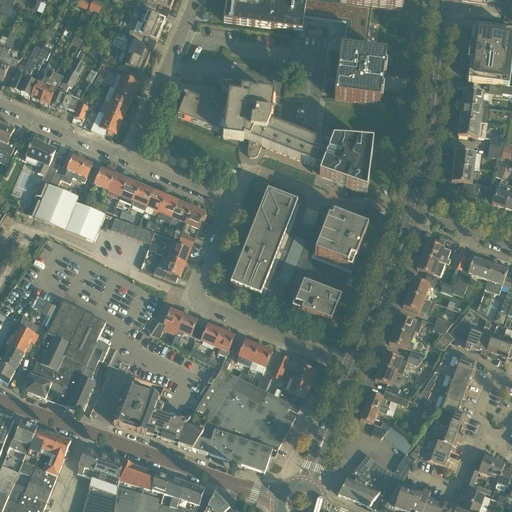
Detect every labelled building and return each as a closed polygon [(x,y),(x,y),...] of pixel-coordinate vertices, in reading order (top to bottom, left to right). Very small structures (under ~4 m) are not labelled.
[(173,0),(148,0),(145,7),(157,12),(159,6),(170,11),(174,0),(173,0)] [(404,0),(339,0),(339,3),(314,0),(226,0),(223,23),(302,34),(304,18),(348,24),(344,55),(340,55),(334,103),(379,109),(385,61),(365,58),(371,9),(402,14),(404,0)] [(102,8),(92,4),(89,11),(99,16),(102,8)] [(155,17),(157,12),(145,7),(141,5),(139,10),(141,11),(137,21),(138,21),(137,22),(143,25),(161,32),(165,21),(155,17)] [(128,37),(132,39),(143,44),(145,38),(156,43),(161,32),(143,25),(139,35),(130,32),(128,37)] [(502,32),(475,29),(475,30),(473,43),(473,49),(469,48),(468,56),(467,63),(471,63),(470,69),(470,70),(468,83),(502,88),(502,87),(504,74),(507,75),(507,74),(508,67),(511,68),(511,61),(511,55),(510,55),(511,47),(507,47),(509,34),(510,33),(502,32)] [(282,33),(281,45),(300,48),(302,36),(282,33)] [(134,46),(129,57),(147,64),(152,53),(141,49),(143,44),(132,39),(129,44),(134,46)] [(4,47),(0,57),(0,82),(2,84),(5,77),(11,79),(18,64),(6,59),(10,50),(4,47)] [(20,68),(16,76),(9,90),(21,96),(39,59),(42,51),(35,48),(25,70),(20,68)] [(39,59),(21,96),(29,100),(36,85),(35,84),(39,77),(36,76),(43,61),(46,62),(51,52),(43,49),(42,51),(39,59)] [(125,55),(118,71),(130,76),(132,70),(142,75),(147,64),(129,57),(125,55)] [(65,115),(71,99),(61,95),(63,93),(66,95),(69,89),(71,90),(84,65),(76,61),(67,77),(67,76),(58,94),(52,109),(57,111),(56,112),(65,115)] [(40,104),(53,74),(48,72),(42,86),(38,85),(31,101),(40,104)] [(40,104),(49,108),(56,92),(52,91),(59,76),(53,74),(40,104)] [(95,82),(100,84),(104,79),(99,76),(95,82)] [(116,91),(132,98),(138,85),(122,78),(118,77),(112,90),(116,91)] [(92,87),(93,88),(97,90),(100,84),(95,82),(92,87)] [(274,96),(254,93),(223,89),(222,96),(228,97),(228,98),(227,111),(186,95),(184,95),(183,96),(184,98),(185,99),(178,118),(219,134),(220,131),(224,133),(223,140),(243,143),(243,140),(249,142),(247,154),(248,157),(250,160),(251,156),(257,158),(261,147),(301,163),(299,169),(320,177),(319,178),(345,188),(367,196),(373,147),(333,142),(333,143),(312,134),(310,140),(291,133),(285,131),(270,125),(274,96)] [(502,96),(511,97),(511,89),(503,89),(502,96)] [(111,104),(127,111),(132,98),(116,91),(111,104)] [(463,108),(487,110),(488,103),(483,103),(484,95),(465,92),(463,108)] [(111,104),(105,102),(100,114),(121,124),(127,111),(111,104)] [(82,121),(87,109),(80,106),(75,118),(82,121)] [(487,114),(487,110),(463,108),(461,122),(485,126),(486,121),(486,120),(487,119),(487,118),(487,117),(487,116),(487,115),(487,114)] [(100,114),(98,118),(94,127),(100,130),(100,131),(101,130),(108,134),(108,135),(113,138),(114,136),(115,137),(115,138),(121,124),(100,114)] [(459,138),(478,141),(483,141),(485,126),(461,122),(459,138)] [(12,128),(4,125),(0,133),(0,144),(3,145),(0,151),(0,152),(11,157),(18,140),(17,142),(11,139),(11,138),(11,136),(13,136),(13,135),(15,130),(11,129),(12,128)] [(489,146),(489,152),(502,154),(504,146),(505,142),(503,141),(502,148),(489,146)] [(56,172),(48,169),(55,153),(42,147),(43,145),(34,142),(26,159),(42,166),(37,176),(44,178),(41,185),(30,212),(18,208),(16,214),(34,221),(48,187),(55,174),(56,172)] [(501,162),(509,164),(511,149),(511,148),(504,146),(502,154),(501,161),(501,162)] [(488,159),(501,161),(502,154),(489,152),(488,159)] [(455,168),(453,168),(474,171),(472,170),(474,156),(476,156),(455,153),(457,153),(455,168)] [(55,174),(48,187),(57,191),(60,183),(70,186),(73,180),(84,184),(86,180),(87,180),(92,167),(73,158),(64,178),(62,177),(55,174)] [(502,181),(507,167),(500,164),(495,179),(502,181)] [(472,171),(455,169),(453,183),(451,184),(463,185),(462,195),(486,204),(491,191),(479,187),(478,191),(471,188),(472,186),(470,186),(472,171)] [(95,187),(107,192),(114,176),(100,171),(101,171),(95,187)] [(114,176),(107,192),(120,198),(127,182),(114,176)] [(133,203),(140,187),(127,182),(120,198),(133,203)] [(511,189),(505,187),(500,185),(497,192),(492,206),(505,210),(511,189)] [(78,200),(57,191),(48,187),(34,221),(64,233),(94,245),(106,218),(75,206),(78,200)] [(144,213),(153,193),(140,187),(133,203),(131,208),(144,213)] [(241,260),(231,286),(260,298),(293,311),(308,317),(317,320),(331,326),(341,300),(352,272),(358,256),(357,256),(360,247),(362,248),(368,232),(330,217),(298,204),(267,192),(244,251),(245,252),(242,260),(241,260)] [(159,214),(166,198),(153,193),(144,213),(152,217),(154,212),(159,214)] [(179,204),(166,198),(159,214),(172,220),(179,204)] [(185,226),(192,210),(179,204),(172,220),(170,224),(184,230),(185,226)] [(192,210),(185,226),(199,231),(198,230),(202,223),(204,223),(206,218),(204,217),(205,216),(206,216),(192,210)] [(120,219),(126,221),(128,215),(122,213),(120,219)] [(128,215),(126,221),(132,224),(134,218),(128,215)] [(111,232),(116,234),(121,222),(115,220),(111,232)] [(116,234),(122,236),(126,224),(121,222),(116,234)] [(152,231),(155,225),(148,223),(146,229),(152,231)] [(122,236),(127,238),(132,226),(126,224),(122,236)] [(155,225),(152,231),(159,234),(161,228),(155,225)] [(127,238),(133,240),(137,228),(132,226),(127,238)] [(133,240),(138,242),(143,230),(137,228),(133,240)] [(148,232),(143,230),(138,242),(144,244),(148,232)] [(144,244),(149,246),(150,246),(151,243),(154,235),(148,232),(144,244)] [(191,248),(194,241),(182,236),(179,244),(191,248)] [(150,246),(149,246),(147,252),(155,254),(158,246),(151,243),(150,246)] [(422,257),(445,266),(448,267),(450,262),(447,261),(450,253),(443,250),(444,249),(443,249),(443,250),(435,247),(435,245),(430,243),(429,245),(428,244),(428,243),(427,243),(422,257)] [(174,246),(170,258),(169,260),(185,265),(190,252),(190,251),(189,252),(174,246)] [(417,271),(434,277),(440,280),(445,266),(422,257),(416,272),(417,272),(417,271)] [(461,272),(462,271),(466,260),(458,257),(454,269),(461,272)] [(169,260),(165,258),(160,271),(156,269),(153,276),(171,283),(174,277),(179,279),(179,280),(180,280),(180,279),(185,265),(169,260)] [(487,283),(493,268),(473,261),(468,276),(487,283)] [(502,288),(509,290),(500,313),(508,316),(511,304),(511,284),(511,282),(505,280),(507,273),(493,268),(487,283),(485,290),(499,295),(502,288)] [(408,295),(425,301),(430,288),(414,281),(414,280),(413,280),(408,295)] [(465,284),(458,281),(452,296),(459,298),(465,284)] [(425,301),(408,295),(402,309),(403,309),(403,308),(420,314),(425,301)] [(46,316),(43,322),(41,325),(50,330),(59,311),(51,307),(52,306),(37,298),(32,309),(46,316)] [(105,325),(62,305),(48,337),(53,339),(69,347),(60,366),(60,367),(82,377),(88,363),(97,343),(105,325)] [(164,327),(165,328),(177,333),(184,317),(171,312),(164,327)] [(177,333),(183,335),(191,339),(197,323),(198,324),(184,317),(177,333)] [(421,327),(416,325),(400,318),(400,317),(399,317),(394,332),(411,338),(413,339),(415,334),(418,335),(421,327)] [(435,326),(448,331),(452,325),(438,319),(435,326)] [(165,328),(164,327),(159,325),(150,338),(159,341),(165,328)] [(215,349),(221,333),(207,327),(208,328),(201,343),(215,349)] [(14,336),(29,344),(34,335),(19,328),(14,336)] [(470,349),(475,351),(482,333),(471,330),(465,349),(470,351),(470,349)] [(389,345),(412,354),(412,353),(415,346),(409,344),(411,338),(394,332),(388,346),(389,346),(389,345)] [(226,359),(228,354),(234,339),(235,339),(236,339),(221,333),(215,349),(219,351),(218,355),(226,359)] [(485,357),(491,340),(493,337),(482,333),(475,351),(481,353),(480,355),(485,357)] [(441,339),(449,345),(453,340),(445,334),(443,337),(441,339)] [(5,347),(23,356),(29,344),(14,336),(9,347),(5,345),(5,347)] [(511,346),(511,340),(509,339),(510,338),(504,336),(503,339),(501,344),(496,357),(502,359),(500,362),(506,364),(507,360),(511,346)] [(496,357),(501,344),(503,339),(499,338),(497,342),(491,340),(485,357),(490,359),(491,355),(496,357)] [(40,366),(36,364),(31,378),(25,394),(45,402),(52,383),(56,375),(60,367),(60,366),(69,347),(53,339),(40,366)] [(245,343),(239,359),(237,363),(250,368),(252,364),(259,348),(245,342),(244,343),(245,343)] [(67,410),(82,416),(96,386),(90,384),(93,378),(92,377),(99,362),(102,364),(109,348),(97,343),(88,363),(82,377),(67,410)] [(438,343),(434,348),(443,353),(446,349),(438,343)] [(2,359),(17,368),(23,356),(5,347),(4,348),(7,349),(2,359)] [(273,354),(259,348),(252,364),(265,370),(272,354),(273,355),(273,354)] [(203,356),(192,351),(189,357),(200,362),(203,356)] [(427,358),(412,353),(412,354),(410,359),(422,364),(427,358)] [(403,378),(408,365),(408,364),(386,355),(386,354),(385,354),(380,369),(397,375),(403,378)] [(0,384),(8,387),(17,368),(2,359),(0,357),(0,384)] [(282,375),(284,370),(288,361),(281,357),(275,372),(282,375)] [(454,369),(474,376),(476,371),(474,370),(476,365),(458,358),(454,369)] [(210,359),(207,366),(210,368),(213,369),(216,362),(210,359)] [(410,359),(408,364),(408,365),(418,369),(422,364),(410,359)] [(224,362),(220,371),(226,374),(230,365),(224,362)] [(294,381),(310,387),(316,373),(315,373),(315,374),(314,373),(315,372),(309,369),(308,371),(300,368),(301,367),(300,366),(300,368),(296,375),(289,372),(286,377),(294,381)] [(52,383),(45,402),(67,410),(82,377),(60,367),(56,375),(52,383)] [(397,375),(380,369),(374,383),(375,383),(375,382),(387,387),(384,394),(397,399),(400,391),(392,388),(397,375)] [(451,379),(469,385),(470,380),(472,381),(474,376),(454,369),(451,379)] [(220,371),(211,387),(226,397),(208,426),(193,450),(191,452),(229,464),(229,466),(240,470),(241,468),(264,476),(270,459),(274,461),(278,454),(277,454),(295,420),(289,416),(288,417),(286,416),(289,411),(291,406),(278,400),(268,395),(268,396),(250,386),(244,383),(238,380),(231,377),(226,374),(220,371)] [(282,375),(275,372),(272,379),(279,382),(282,375)] [(238,380),(244,383),(246,377),(241,374),(238,380)] [(253,380),(246,377),(244,383),(250,386),(253,380)] [(257,389),(265,393),(270,381),(262,378),(257,389)] [(447,389),(467,396),(469,391),(467,391),(469,385),(451,379),(447,389)] [(310,387),(294,381),(289,394),(282,391),(278,400),(291,406),(298,410),(302,400),(304,400),(304,401),(304,402),(310,387)] [(429,382),(423,392),(430,395),(431,394),(429,394),(435,385),(433,384),(429,382)] [(186,426),(186,427),(183,431),(177,447),(191,452),(193,450),(208,426),(226,397),(211,387),(190,420),(186,426)] [(137,433),(146,436),(157,405),(159,401),(158,400),(128,388),(128,389),(127,389),(122,403),(121,403),(118,411),(119,411),(113,425),(114,425),(113,426),(122,429),(122,428),(137,433)] [(443,399),(461,406),(463,401),(465,401),(467,396),(447,389),(443,399)] [(430,395),(423,392),(420,396),(427,401),(430,395)] [(370,395),(365,408),(378,413),(384,416),(387,408),(389,409),(391,404),(406,409),(408,403),(397,399),(384,394),(382,400),(370,395)] [(452,414),(459,416),(461,412),(459,411),(461,406),(443,399),(440,409),(452,414)] [(154,439),(157,440),(177,447),(183,431),(186,427),(186,426),(162,417),(161,417),(160,416),(163,408),(163,407),(157,405),(146,436),(154,439)] [(300,411),(298,410),(291,406),(289,411),(297,416),(300,411)] [(380,442),(383,438),(388,432),(381,430),(383,424),(375,421),(378,413),(365,408),(360,422),(375,427),(371,437),(380,442)] [(459,416),(452,414),(450,420),(445,418),(443,422),(462,430),(464,424),(467,425),(469,420),(459,416)] [(0,457),(7,436),(14,423),(2,419),(0,424),(0,457)] [(445,434),(462,440),(463,436),(460,434),(462,430),(443,422),(440,421),(438,426),(447,429),(445,434)] [(30,450),(38,432),(21,426),(13,444),(12,443),(0,471),(0,511),(2,511),(8,498),(11,491),(14,485),(22,466),(26,460),(26,457),(30,450)] [(383,438),(388,442),(396,432),(391,428),(388,432),(383,438)] [(26,460),(22,466),(34,471),(48,436),(38,432),(30,450),(26,457),(26,460)] [(400,436),(396,432),(388,442),(392,445),(400,436)] [(435,442),(455,449),(457,444),(460,445),(462,440),(445,434),(443,439),(437,437),(435,442)] [(43,511),(64,461),(70,445),(71,444),(70,444),(63,441),(61,440),(59,439),(58,439),(56,438),(55,438),(48,436),(34,471),(26,490),(25,491),(23,496),(11,491),(8,498),(2,511),(43,511)] [(405,439),(400,436),(392,445),(397,449),(405,439)] [(409,443),(405,439),(397,449),(401,453),(409,443)] [(431,453),(449,459),(451,454),(453,454),(455,449),(435,442),(431,453)] [(409,443),(401,453),(406,456),(414,447),(409,443)] [(77,476),(84,478),(92,481),(98,456),(85,451),(82,459),(78,469),(80,469),(77,476)] [(427,463),(446,470),(447,470),(449,465),(447,464),(449,459),(431,453),(427,463)] [(98,456),(92,481),(82,511),(113,511),(117,490),(120,474),(122,465),(99,457),(99,456),(98,456)] [(367,457),(352,476),(347,482),(347,481),(338,497),(359,505),(373,477),(386,486),(393,477),(393,476),(367,457)] [(405,457),(402,462),(411,469),(414,464),(405,457)] [(484,459),(478,475),(488,478),(494,462),(484,459)] [(408,473),(411,469),(402,462),(399,466),(408,473)] [(494,462),(488,478),(498,482),(503,470),(505,466),(494,462)] [(159,511),(161,504),(169,480),(156,476),(123,465),(122,465),(120,474),(117,490),(113,511),(159,511)] [(399,466),(396,471),(405,478),(408,473),(399,466)] [(510,492),(511,487),(511,473),(503,470),(498,482),(497,486),(495,490),(504,493),(505,489),(507,490),(510,492)] [(393,476),(402,483),(405,478),(396,471),(393,476)] [(386,486),(387,487),(396,493),(397,490),(398,490),(402,483),(393,476),(393,477),(386,486)] [(373,477),(359,505),(369,509),(379,497),(382,498),(387,487),(386,486),(373,477)] [(176,511),(179,503),(185,485),(169,480),(161,504),(159,511),(176,511)] [(14,485),(11,491),(23,496),(25,491),(26,490),(14,485)] [(204,493),(185,485),(179,503),(176,511),(197,511),(198,509),(199,509),(204,493)] [(458,511),(457,511),(452,510),(453,505),(448,503),(446,508),(444,507),(428,501),(430,496),(423,494),(406,488),(405,492),(398,490),(397,490),(396,493),(389,503),(381,511),(458,511)] [(464,502),(481,509),(484,499),(468,492),(464,502)] [(229,511),(230,511),(226,507),(227,507),(220,500),(219,501),(215,496),(206,511),(229,511)] [(485,511),(486,511),(480,509),(481,509),(464,502),(460,511),(485,511)]
